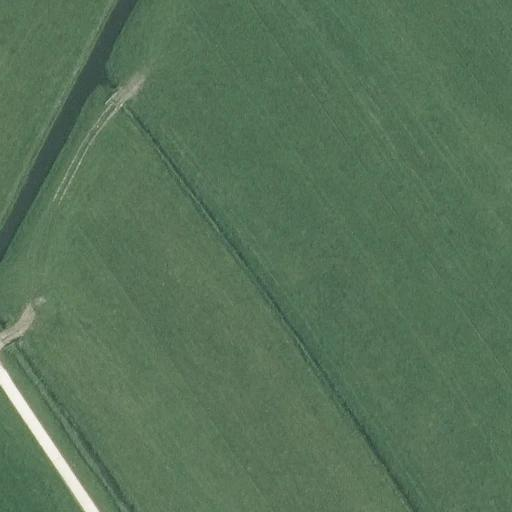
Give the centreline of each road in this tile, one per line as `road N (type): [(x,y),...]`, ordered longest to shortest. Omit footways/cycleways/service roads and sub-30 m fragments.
road 1 (track): [(113,103),(104,118),(214,245),(388,511)]
road 2 (track): [(104,118),(55,203),(31,311),(0,341)]
